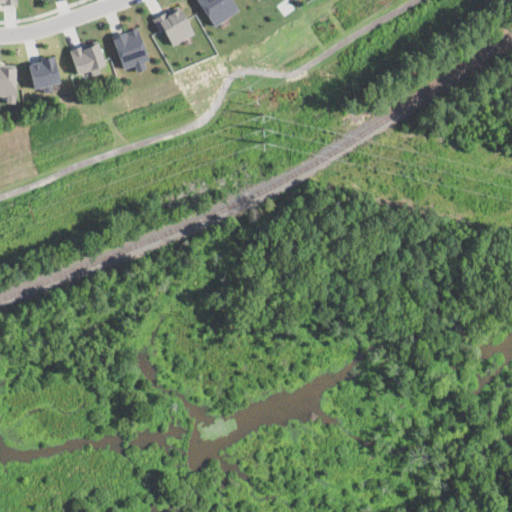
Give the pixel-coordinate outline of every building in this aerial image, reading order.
[(232,0),(238,8),(213,25),(196,0),(232,0)] [(179,6),(193,33),(172,44),(164,29),(159,31),(152,18),(167,10),(168,12),(179,6)] [(137,26),(149,59),(143,61),(146,68),(136,71),(134,64),(123,68),(111,35),(124,30),(125,33),(127,32),(127,30),(137,26)] [(98,65),(100,72),(91,75),(89,69),(76,73),(69,49),(97,40),(104,63),(98,65)] [(51,84),(53,89),(43,92),(42,87),(38,88),(38,86),(33,87),(27,63),(40,60),(40,58),(53,54),(60,82),(51,84)] [(0,64),(15,64),(15,102),(6,102),(6,95),(0,94),(0,64)]
